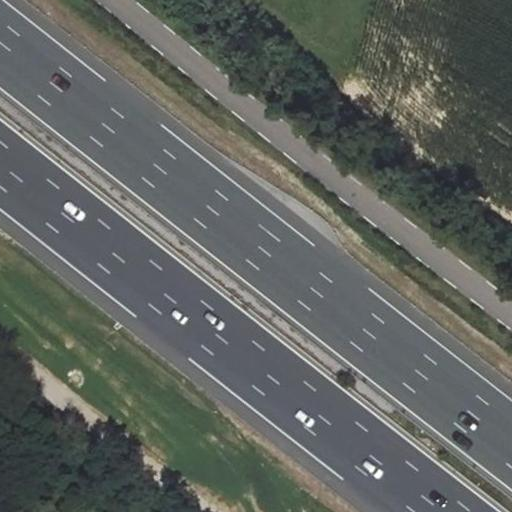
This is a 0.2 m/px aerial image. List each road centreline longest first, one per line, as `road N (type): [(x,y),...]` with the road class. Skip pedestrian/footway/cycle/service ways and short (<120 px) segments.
road 1 (motorway): [(511,443),(0,41)]
road 2 (motorway): [(0,164),(442,511)]
road 3 (unclassified): [(117,0),(511,314)]
road 4 (track): [(212,511),(0,334)]
